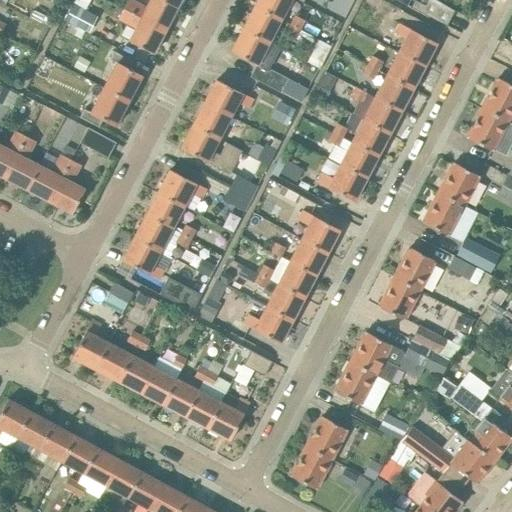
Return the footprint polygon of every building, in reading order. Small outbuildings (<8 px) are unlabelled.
[(177,8),(161,0),(150,0),(146,8),(131,0),(127,0),(123,9),(165,30),(177,8)] [(257,0),(255,6),(281,20),(291,0),(257,0)] [(383,0),(359,0),(354,10),(378,23),(389,3),(383,0)] [(414,0),(411,6),(422,12),(425,5),(416,0),(414,0)] [(422,12),(447,26),(455,11),(435,0),(428,0),(425,5),(422,12)] [(72,4),(64,20),(89,33),(97,17),(72,4)] [(243,28),(270,42),(281,20),(255,6),(243,28)] [(165,30),(123,9),(118,18),(136,27),(129,41),(153,53),(165,30)] [(295,15),(290,24),(300,30),(305,21),(295,15)] [(398,52),(425,66),(437,43),(399,23),(395,33),(405,38),(398,52)] [(300,30),(290,24),(285,33),(295,39),(295,38),(308,45),(313,37),(300,30)] [(280,48),(270,42),(243,28),(231,51),(268,71),(280,48)] [(117,63),(104,88),(128,101),(141,75),(129,69),(133,61),(114,51),(109,60),(117,63)] [(413,88),(425,66),(398,52),(386,74),(413,88)] [(367,64),(378,70),(383,62),(372,56),(367,64)] [(297,84),(288,79),(281,91),(301,102),(319,68),(308,63),(297,84)] [(362,73),(373,79),(378,70),(367,64),(362,73)] [(401,111),(413,88),(386,74),(374,97),(401,111)] [(482,108),(507,121),(511,111),(511,85),(498,78),(482,108)] [(216,80),(204,103),(231,117),(238,104),(248,109),(253,99),(216,80)] [(9,90),(0,85),(0,104),(1,105),(9,90)] [(351,97),(361,102),(366,92),(356,87),(351,97)] [(115,126),(128,101),(104,88),(91,112),(73,103),(69,111),(99,127),(103,119),(115,126)] [(390,133),(401,111),(374,97),(363,119),(390,133)] [(270,115),(286,123),(293,108),(277,100),(270,115)] [(219,139),(231,117),(204,103),(192,125),(219,139)] [(511,123),(507,121),(482,108),(466,137),(492,151),(498,138),(510,145),(511,141),(511,123)] [(378,156),(390,133),(363,119),(351,142),(378,156)] [(332,132),(342,138),(347,128),(337,123),(332,132)] [(213,151),(219,139),(192,125),(180,148),(230,174),(242,151),(226,142),(219,155),(213,151)] [(107,158),(116,142),(88,127),(79,143),(107,158)] [(0,129),(0,128),(0,175),(4,177),(25,136),(16,131),(14,135),(0,129)] [(327,141),(338,146),(342,138),(332,132),(327,141)] [(4,177),(26,189),(39,166),(26,159),(35,141),(25,136),(4,177)] [(366,178),(378,156),(351,142),(339,164),(366,178)] [(257,159),(269,165),(277,149),(265,143),(257,159)] [(49,201),(70,160),(61,154),(52,172),(39,166),(26,189),(49,201)] [(80,165),(70,160),(49,201),(72,213),(84,189),(71,182),(80,165)] [(438,192),(463,205),(479,175),(453,162),(438,192)] [(366,178),(339,164),(332,178),(322,173),(317,182),(354,201),(366,178)] [(169,169),(157,192),(184,207),(191,194),(201,199),(206,189),(169,169)] [(230,187),(251,199),(258,186),(236,175),(230,187)] [(511,201),(511,178),(508,176),(498,194),(511,201)] [(223,200),(245,211),(251,199),(230,187),(223,200)] [(288,190),(284,198),(295,203),(299,196),(288,190)] [(184,207),(157,192),(146,215),(173,229),(184,207)] [(448,235),(463,205),(438,192),(422,222),(448,235)] [(308,226),(301,239),(327,253),(340,230),(302,210),(297,220),(308,226)] [(175,242),(180,233),(173,229),(146,215),(134,237),(161,251),(169,255),(175,242)] [(196,230),(185,225),(180,233),(191,239),(196,230)] [(191,239),(180,233),(175,242),(186,248),(191,239)] [(153,266),(161,251),(134,237),(122,260),(159,280),(164,272),(153,266)] [(491,273),(499,256),(464,237),(455,254),(491,273)] [(316,275),(327,253),(301,239),(289,261),(316,275)] [(281,257),(285,248),(274,242),(270,251),(281,257)] [(409,247),(394,277),(419,290),(435,260),(409,247)] [(476,284),(483,272),(453,256),(447,268),(476,284)] [(273,270),(269,279),(304,297),(316,275),(289,261),(282,275),(273,270)] [(258,274),(239,263),(237,267),(242,270),(239,275),(254,283),(258,274)] [(258,274),(269,279),(273,270),(263,265),(258,274)] [(264,288),(269,279),(258,274),(254,283),(264,288)] [(192,312),(201,295),(168,277),(159,294),(192,312)] [(419,290),(394,277),(378,307),(404,320),(419,290)] [(264,288),(262,292),(271,297),(266,306),(292,320),(304,297),(269,279),(264,288)] [(114,282),(109,290),(127,302),(133,293),(114,282)] [(511,301),(503,312),(511,319),(511,301)] [(292,320),(266,306),(258,320),(248,315),(243,324),(280,343),(292,320)] [(91,320),(72,357),(95,369),(108,344),(95,337),(101,325),(91,320)] [(411,340),(434,351),(439,354),(447,338),(419,324),(411,340)] [(350,361),(389,382),(390,383),(398,366),(396,366),(402,353),(390,347),(391,345),(365,331),(350,361)] [(132,332),(128,340),(136,345),(141,337),(132,332)] [(136,345),(145,350),(150,342),(141,337),(136,345)] [(426,366),(434,351),(411,340),(403,355),(426,366)] [(108,344),(95,369),(117,381),(131,355),(108,344)] [(182,346),(177,354),(186,359),(190,350),(182,346)] [(264,376),(272,362),(251,350),(243,365),(236,380),(246,385),(253,370),(264,376)] [(172,363),(181,368),(186,359),(177,354),(172,363)] [(131,355),(117,381),(140,393),(153,367),(131,355)] [(156,359),(153,366),(172,374),(175,367),(156,359)] [(389,382),(350,361),(334,391),(360,404),(361,402),(375,409),(389,382)] [(153,367),(140,393),(162,404),(175,379),(153,367)] [(199,367),(194,376),(203,380),(208,372),(199,367)] [(208,372),(203,380),(213,385),(217,377),(208,372)] [(468,372),(458,385),(481,400),(490,388),(468,372)] [(175,379),(162,404),(184,416),(198,391),(175,379)] [(481,400),(458,385),(450,397),(472,414),(481,401),(481,400)] [(511,386),(511,387),(509,385),(498,399),(511,409),(511,386)] [(198,391),(184,416),(207,428),(220,402),(198,391)] [(220,402),(207,428),(230,440),(249,403),(241,398),(240,400),(226,393),(221,403),(220,402)] [(0,442),(10,448),(16,437),(31,411),(8,399),(0,412),(0,442)] [(16,437),(39,449),(53,423),(31,411),(16,437)] [(388,414),(386,418),(380,430),(401,441),(409,425),(388,414)] [(306,446),(331,459),(347,429),(321,416),(306,446)] [(476,432),(469,442),(493,461),(511,437),(484,416),(473,431),(476,432)] [(53,423),(39,449),(61,461),(75,435),(53,423)] [(412,428),(403,440),(443,472),(450,463),(476,483),(493,461),(469,442),(466,440),(452,459),(412,428)] [(97,447),(75,435),(61,461),(83,473),(97,447)] [(316,489),(331,459),(306,446),(290,476),(316,489)] [(119,459),(97,447),(83,473),(105,485),(119,459)] [(20,463),(28,468),(34,457),(26,453),(20,463)] [(43,462),(34,457),(28,468),(37,473),(43,462)] [(142,471),(119,459),(105,485),(127,498),(142,471)] [(127,498),(127,499),(149,511),(164,484),(142,471),(127,498)] [(79,481),(70,476),(63,489),(72,494),(79,481)] [(377,478),(360,505),(370,511),(371,511),(389,486),(377,478)] [(426,497),(420,505),(428,511),(453,511),(462,501),(435,480),(424,495),(426,497)] [(88,486),(79,481),(72,494),(81,499),(88,486)] [(150,511),(177,511),(186,496),(164,484),(150,510),(149,511),(150,511)] [(205,511),(208,508),(186,496),(177,511),(205,511)] [(119,511),(123,506),(115,501),(108,511),(119,511)]
